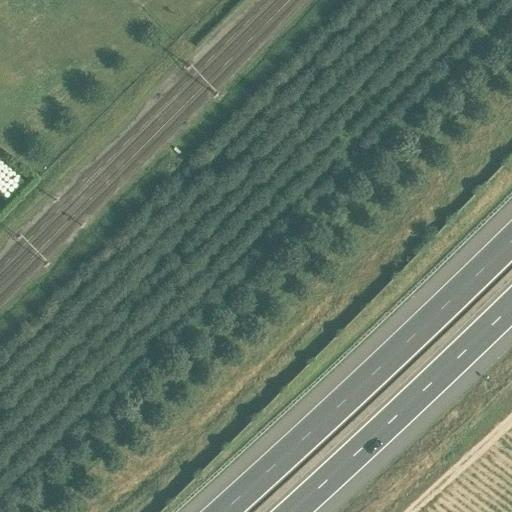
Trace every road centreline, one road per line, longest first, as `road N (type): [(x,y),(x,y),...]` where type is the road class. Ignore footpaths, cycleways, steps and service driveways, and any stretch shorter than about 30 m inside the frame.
road 1 (track): [(511,72),(38,511)]
road 2 (motorway): [(511,237),(220,511)]
road 3 (motorway): [(292,511),(511,307)]
road 4 (track): [(511,429),(422,511)]
